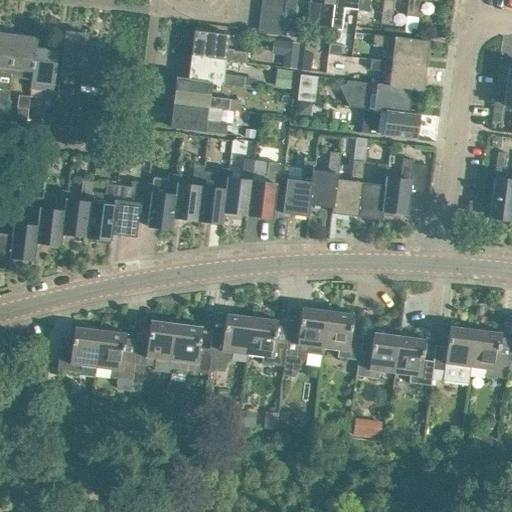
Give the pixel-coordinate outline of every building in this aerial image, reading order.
[(285,10),(285,0),(261,0),(261,7),(285,10)] [(307,23),(309,0),(285,0),(285,10),(284,13),(294,14),(296,0),(308,0),(306,23),(307,23)] [(333,13),(334,0),(309,0),(307,23),(317,24),(320,3),(333,5),(332,13),(333,13)] [(359,11),(360,0),(334,0),(333,13),(332,13),(330,29),(340,30),(343,10),(357,11),(359,11)] [(382,15),(383,0),(360,0),(359,11),(357,11),(368,13),(369,0),(382,0),(381,14),(382,15)] [(407,17),(408,0),(383,0),(382,15),(393,16),(394,0),(407,0),(406,17),(407,17)] [(408,0),(407,17),(417,19),(418,0),(408,0)] [(283,22),(284,13),(285,10),(261,7),(259,19),(283,22)] [(281,36),(283,22),(259,19),(258,33),(281,36)] [(195,31),(191,56),(225,60),(246,63),(247,52),(226,50),(228,35),(195,31)] [(80,85),(87,35),(65,32),(59,74),(80,77),(79,85),(80,85)] [(9,77),(15,36),(0,33),(0,104),(6,105),(10,77),(9,77)] [(103,88),(108,48),(86,45),(88,35),(87,35),(80,85),(80,91),(92,93),(92,87),(103,88)] [(425,68),(428,42),(373,35),(372,47),(393,50),(391,63),(425,68)] [(30,90),(37,39),(15,36),(9,77),(10,77),(30,80),(28,90),(30,90)] [(53,93),(58,51),(36,49),(38,39),(37,39),(30,90),(53,93)] [(283,55),(297,57),(298,43),(284,41),(283,55)] [(328,44),(327,55),(338,57),(340,46),(328,44)] [(189,80),(188,80),(210,83),(243,87),(244,77),(223,74),(225,60),(191,56),(189,80)] [(422,91),(425,68),(391,63),(370,61),(369,71),(390,74),(388,87),(388,88),(410,90),(422,91)] [(511,66),(508,66),(503,105),(511,106),(511,66)] [(279,70),(277,88),(292,90),(295,72),(279,70)] [(177,78),(174,103),(207,107),(221,109),(228,110),(239,111),(240,102),(229,100),(209,98),(210,83),(188,80),(189,80),(177,78)] [(407,113),(410,90),(388,88),(388,87),(347,82),(347,84),(340,87),(349,107),(365,109),(374,110),(407,113)] [(81,93),(69,91),(67,104),(79,106),(81,93)] [(30,97),(19,95),(18,108),(29,109),(30,97)] [(298,101),(296,114),(309,115),(311,103),(298,101)] [(174,103),(171,128),(190,130),(225,134),(226,124),(206,122),(207,107),(174,103)] [(416,140),(419,115),(407,113),(374,110),(365,109),(362,133),(416,140)] [(96,143),(100,112),(89,110),(87,123),(88,123),(86,142),(96,143)] [(48,137),(50,127),(26,124),(25,134),(48,137)] [(50,124),(50,127),(48,137),(74,140),(75,127),(50,124)] [(244,128),(243,137),(253,138),(254,129),(244,128)] [(492,138),(490,148),(500,149),(501,139),(492,138)] [(353,151),(352,162),(363,163),(364,153),(353,151)] [(511,220),(511,182),(503,181),(506,153),(498,152),(494,179),(493,179),(488,217),(511,220)] [(336,181),(340,155),(328,153),(326,174),(313,172),(309,205),(332,207),(336,181)] [(422,195),(426,165),(413,164),(413,160),(402,158),(399,181),(386,179),(388,167),(386,167),(379,219),(381,220),(382,211),(406,214),(409,194),(422,195)] [(247,215),(251,184),(254,162),(243,161),(241,175),(227,174),(223,212),(247,215)] [(251,184),(247,215),(272,218),(274,198),(278,165),(267,164),(254,162),(252,176),(251,184)] [(309,205),(313,172),(314,163),(303,162),(301,183),(286,181),(282,213),(308,216),(309,205)] [(356,216),(360,184),(363,163),(352,162),(349,183),(336,181),(332,207),(332,213),(356,216)] [(198,221),(204,173),(204,168),(193,166),(190,187),(177,186),(173,218),(198,221)] [(379,219),(386,167),(376,166),(374,186),(360,184),(356,216),(379,219)] [(223,212),(227,174),(228,170),(218,169),(217,174),(204,173),(198,221),(222,224),(223,212)] [(172,230),(173,218),(177,186),(179,175),(168,174),(167,180),(153,178),(147,226),(172,230)] [(84,237),(90,182),(82,181),(79,203),(65,201),(62,234),(84,237)] [(135,237),(142,182),(131,181),(129,202),(115,200),(117,185),(115,185),(107,244),(110,244),(111,234),(135,237)] [(107,244),(115,185),(106,184),(104,205),(90,203),(93,182),(90,182),(84,237),(96,238),(95,242),(107,244)] [(62,234),(65,201),(67,192),(57,191),(54,212),(40,210),(41,206),(38,206),(32,260),(34,260),(36,243),(60,246),(62,234)] [(32,260),(38,206),(30,205),(27,226),(14,224),(15,215),(12,214),(6,269),(8,269),(10,257),(32,260)] [(0,268),(6,269),(12,214),(4,213),(1,234),(0,234),(0,268)] [(283,368),(282,375),(294,377),(307,355),(321,357),(322,350),(327,311),(302,307),(299,328),(287,327),(285,343),(286,344),(285,353),(283,368)] [(363,336),(351,335),(353,314),(327,311),(322,350),(337,352),(336,359),(357,362),(358,353),(361,352),(363,336)] [(246,356),(251,318),(251,317),(226,314),(223,335),(211,333),(209,349),(211,349),(210,359),(231,362),(232,354),(246,356)] [(251,318),(246,356),(261,358),(260,365),(283,368),(285,353),(286,344),(285,343),(275,342),(278,320),(251,317),(251,318)] [(134,356),(133,365),(155,367),(154,370),(170,372),(171,363),(175,325),(175,323),(150,320),(147,341),(135,340),(133,355),(134,356)] [(171,363),(170,372),(185,374),(185,372),(208,375),(210,359),(211,349),(209,349),(199,348),(202,327),(175,323),(175,325),(171,363)] [(433,363),(431,380),(467,385),(469,369),(474,330),(474,329),(449,326),(447,347),(435,345),(433,361),(433,363)] [(95,369),(100,330),(74,327),(72,348),(60,346),(57,371),(79,374),(80,368),(95,369)] [(509,355),(499,354),(501,333),(474,329),(474,330),(469,369),(484,371),(483,377),(506,380),(507,374),(509,355)] [(134,356),(133,355),(123,354),(126,333),(100,330),(95,369),(110,371),(110,378),(131,380),(133,365),(134,356)] [(393,375),(398,337),(398,336),(373,333),(371,353),(361,352),(358,353),(357,362),(355,377),(378,380),(378,374),(393,375)] [(398,337),(393,375),(409,377),(408,384),(430,387),(431,380),(432,371),(433,363),(433,361),(422,360),(425,339),(398,336),(398,337)] [(239,416),(238,426),(255,428),(257,412),(240,410),(239,416)] [(266,413),(264,429),(275,430),(277,415),(266,413)] [(229,415),(228,425),(238,426),(239,416),(229,415)] [(450,425),(449,433),(459,434),(460,426),(450,425)] [(468,436),(467,449),(490,451),(491,439),(468,436)]
